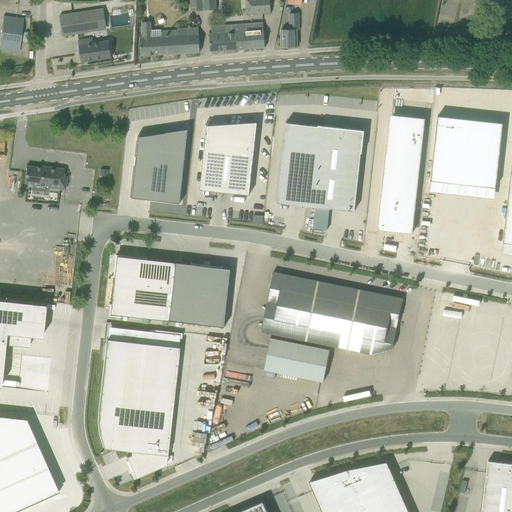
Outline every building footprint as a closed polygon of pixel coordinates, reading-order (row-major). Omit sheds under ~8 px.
[(190,0),(191,12),(203,12),(203,10),(202,0),(190,0)] [(214,0),(202,0),(203,10),(216,9),(214,0)] [(245,0),(247,15),(270,14),(269,0),(245,0)] [(106,29),(103,9),(59,15),(63,36),(77,34),(77,37),(83,36),(83,33),(106,29)] [(281,31),(281,47),(296,46),(296,29),(299,29),(298,13),(290,13),(290,30),(281,31)] [(0,48),(19,51),(23,19),(4,16),(0,47),(0,48)] [(142,38),(140,38),(140,46),(141,56),(199,52),(199,42),(198,34),(198,27),(177,29),(177,30),(161,31),(160,30),(150,30),(150,21),(141,22),(141,23),(142,38)] [(264,47),(263,23),(243,25),(243,24),(226,25),(226,32),(209,33),(211,51),(236,49),(264,47)] [(78,43),(81,62),(111,57),(108,41),(92,43),(92,41),(78,43)] [(389,114),(376,229),(380,230),(380,228),(410,231),(412,218),(414,218),(425,118),(389,114)] [(437,116),(430,180),(495,187),(502,123),(500,122),(458,118),(437,116)] [(257,122),(244,123),(243,125),(219,126),(218,130),(214,130),(214,127),(206,127),(199,189),(249,195),(257,122)] [(276,203),(354,211),(363,131),(285,122),(276,203)] [(136,142),(129,197),(179,203),(188,129),(170,131),(136,136),(136,142)] [(41,166),(41,167),(26,166),(24,183),(48,186),(48,188),(64,190),(66,176),(63,176),(64,169),(41,166)] [(115,255),(109,305),(119,306),(118,315),(225,327),(231,268),(115,255)] [(261,332),(371,355),(392,349),(402,298),(273,272),(261,332)] [(0,386),(1,386),(6,344),(30,347),(31,335),(42,337),(46,304),(0,299),(0,386)] [(264,370),(323,382),(329,350),(270,338),(264,370)] [(98,411),(97,422),(99,435),(103,448),(130,451),(130,455),(125,457),(135,478),(165,465),(178,347),(106,339),(98,411)] [(0,415),(0,511),(11,511),(46,497),(47,499),(57,495),(23,418),(0,415)] [(511,511),(511,461),(486,458),(480,511),(511,511)] [(351,468),(346,469),(364,511),(408,511),(387,461),(381,462),(376,463),(371,464),(366,465),(361,466),(356,467),(351,468)] [(313,479),(308,481),(321,511),(364,511),(346,469),(342,471),(337,472),(332,473),(327,475),(323,476),(318,478),(313,479)] [(267,511),(262,501),(236,511),(267,511)]
